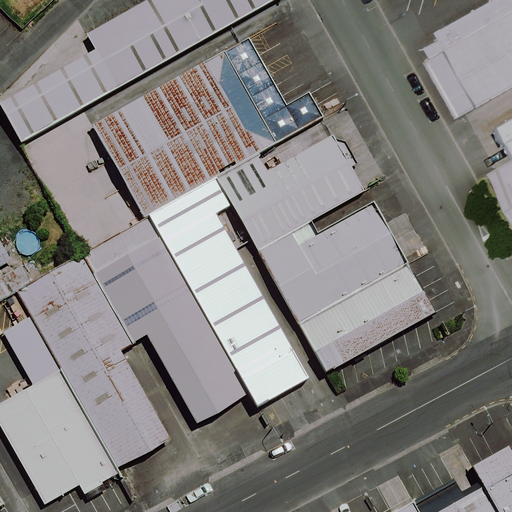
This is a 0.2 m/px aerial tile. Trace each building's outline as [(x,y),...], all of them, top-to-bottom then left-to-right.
[(273,2),(272,0),(149,0),(73,41),(82,57),(0,101),(0,129),(7,143),(109,89),(273,2)] [(42,3),(38,0),(0,0),(0,1),(20,23),(42,3)] [(511,0),(482,0),(443,23),(454,41),(443,48),(479,108),(511,87),(511,0)] [(303,95),(282,106),(247,40),(83,127),(134,222),(204,183),(253,159),(318,124),(303,95)] [(511,159),(511,158),(511,117),(494,128),(511,159)] [(220,212),(243,253),(352,195),(324,142),(261,174),(253,159),(204,183),(220,212)] [(511,158),(511,159),(489,172),(511,210),(511,158)] [(204,183),(134,222),(230,404),(234,410),(296,378),(210,217),(220,212),(204,183)] [(360,208),(288,246),(281,233),(243,253),(309,378),(420,318),(360,208)] [(67,257),(119,350),(139,339),(186,427),(230,404),(134,222),(67,257)] [(0,236),(0,265),(13,259),(0,236)] [(111,354),(119,350),(67,257),(3,290),(17,322),(98,474),(158,443),(111,354)] [(98,474),(17,322),(0,330),(0,353),(19,390),(0,399),(0,447),(31,506),(70,486),(74,493),(101,480),(98,474)] [(468,490),(479,511),(511,511),(511,469),(501,449),(459,471),(468,490)] [(403,509),(405,511),(479,511),(468,490),(455,497),(445,478),(399,501),(403,509)]
